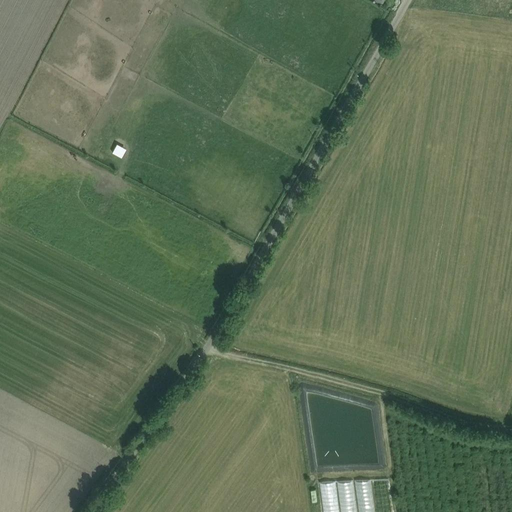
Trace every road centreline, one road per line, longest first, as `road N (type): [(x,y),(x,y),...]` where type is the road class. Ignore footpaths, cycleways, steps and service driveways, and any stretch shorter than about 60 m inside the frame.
road 1 (unclassified): [(91,511),(207,349),(407,0)]
road 2 (track): [(207,349),(480,426),(511,425)]
